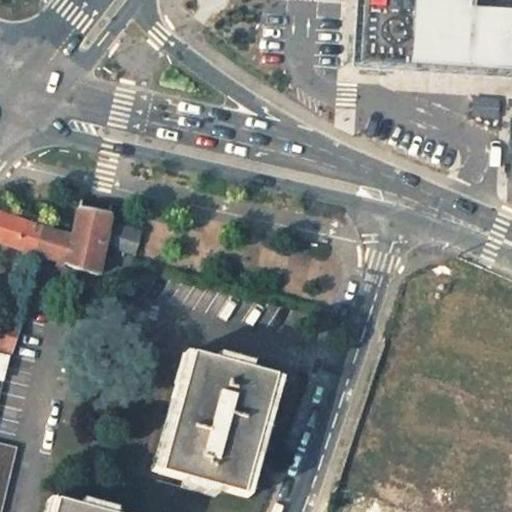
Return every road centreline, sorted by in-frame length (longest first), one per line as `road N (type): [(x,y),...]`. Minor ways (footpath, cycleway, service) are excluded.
road 1 (secondary): [(12,92),(55,131),(397,213)]
road 2 (unclassified): [(397,213),(290,511)]
road 3 (secondary): [(303,149),(70,96),(12,92)]
road 4 (secondary): [(303,149),(280,121),(158,32),(148,0)]
road 5 (primary): [(12,92),(69,73),(95,53),(134,0)]
road 6 (primary): [(92,0),(12,92)]
road 7 (secondary): [(397,213),(511,255)]
